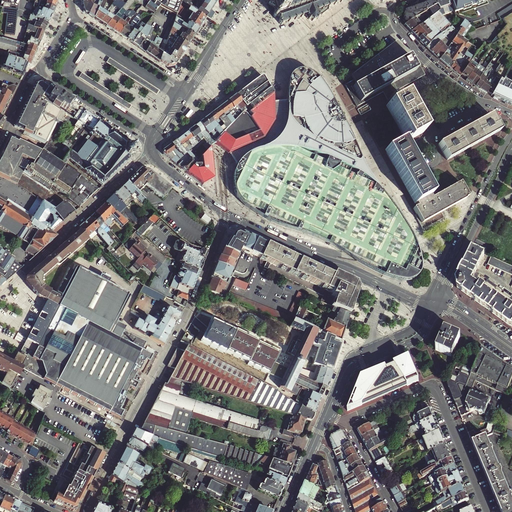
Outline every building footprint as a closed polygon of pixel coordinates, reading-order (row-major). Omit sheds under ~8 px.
[(46,0),(50,1),(55,0),(34,0),(32,8),(33,8),(37,10),(39,3),(40,0),(44,1),(44,0),(46,0)] [(40,0),(39,3),(55,9),(56,5),(55,0),(50,1),(46,0),(44,0),(44,1),(40,0)] [(92,7),(88,15),(92,18),(98,8),(114,18),(124,5),(120,2),(118,0),(102,0),(101,3),(95,0),(92,7)] [(106,26),(112,31),(124,14),(123,13),(123,11),(125,12),(126,11),(135,0),(134,0),(128,0),(124,5),(114,18),(106,26)] [(145,0),(145,1),(148,3),(145,7),(154,14),(160,6),(176,14),(180,3),(181,0),(145,0)] [(181,0),(180,3),(205,19),(208,15),(196,7),(194,6),(195,0),(181,0)] [(197,0),(197,1),(211,10),(214,5),(207,0),(197,0)] [(271,0),(272,2),(271,1),(269,2),(268,3),(269,5),(270,5),(270,6),(271,6),(272,6),(275,11),(274,12),(274,13),(273,13),(273,14),(273,15),(274,17),(275,17),(277,17),(277,15),(279,21),(278,21),(279,24),(280,24),(281,25),(282,25),(281,23),(288,21),(288,22),(290,22),(289,20),(295,18),(295,20),(296,19),(296,18),(301,16),(301,17),(302,17),(302,16),(306,14),(306,15),(305,15),(307,18),(308,18),(308,19),(309,20),(309,19),(312,20),(312,21),(313,21),(313,20),(316,19),(317,20),(318,19),(317,18),(318,16),(319,16),(319,15),(321,14),(321,15),(322,15),(322,14),(328,10),(329,10),(328,9),(328,7),(329,7),(329,6),(333,4),(334,4),(334,5),(336,5),(335,3),(340,1),(341,3),(342,2),(341,0),(271,0)] [(428,9),(428,10),(435,6),(437,10),(446,7),(446,6),(447,5),(446,4),(444,0),(436,0),(434,1),(425,4),(423,5),(424,9),(423,9),(424,11),(428,9)] [(444,0),(446,4),(450,2),(451,5),(453,12),(468,7),(468,6),(469,5),(472,0),(444,0)] [(196,7),(208,15),(211,10),(197,1),(196,7)] [(4,2),(0,13),(6,15),(5,35),(15,36),(17,9),(10,8),(11,3),(9,3),(4,2)] [(88,15),(92,7),(88,2),(82,4),(83,12),(88,15)] [(52,15),(55,9),(39,3),(37,10),(48,13),(52,15)] [(173,24),(194,38),(205,19),(180,3),(176,14),(173,24)] [(511,4),(497,14),(500,20),(501,20),(511,12),(511,4)] [(403,18),(407,22),(416,17),(415,16),(421,13),(424,11),(423,9),(424,9),(423,5),(417,7),(404,11),(403,18)] [(435,12),(437,12),(438,11),(437,10),(435,6),(428,10),(424,13),(416,17),(407,22),(404,25),(411,32),(417,27),(416,26),(418,24),(424,20),(435,12)] [(47,23),(52,15),(48,13),(37,10),(33,8),(30,16),(47,23)] [(98,8),(92,18),(106,26),(114,18),(98,8)] [(119,35),(126,25),(132,18),(133,17),(127,13),(128,11),(126,11),(125,12),(123,11),(123,13),(124,14),(112,31),(119,35)] [(411,32),(418,39),(423,34),(422,32),(433,21),(437,25),(444,19),(437,12),(435,12),(424,20),(418,24),(416,26),(417,27),(411,32)] [(511,12),(501,20),(500,20),(497,21),(504,25),(489,44),(507,55),(504,61),(511,64),(511,91),(510,95),(509,98),(511,99),(511,12)] [(48,24),(47,23),(30,16),(30,15),(28,21),(45,29),(48,24)] [(119,35),(126,40),(138,22),(139,21),(137,20),(140,16),(139,15),(137,16),(129,27),(126,25),(119,35)] [(423,34),(418,39),(426,47),(434,39),(444,30),(448,25),(449,26),(450,25),(451,24),(450,24),(444,19),(437,25),(433,21),(422,32),(423,34)] [(457,29),(456,29),(453,33),(454,33),(456,35),(451,42),(455,45),(456,46),(451,53),(450,52),(453,47),(450,45),(449,45),(446,50),(439,60),(443,63),(449,69),(461,51),(463,49),(467,43),(461,39),(471,25),(463,20),(462,21),(457,29)] [(43,33),(45,29),(28,21),(26,25),(27,26),(43,33)] [(126,40),(132,44),(139,34),(144,27),(138,22),(126,40)] [(172,28),(192,41),(194,38),(173,24),(172,28)] [(151,42),(145,53),(159,62),(162,53),(165,46),(167,39),(169,34),(170,30),(167,29),(162,40),(158,38),(157,39),(155,38),(155,37),(151,34),(154,29),(146,25),(144,27),(139,34),(145,38),(151,42)] [(454,28),(450,25),(449,26),(448,25),(444,30),(434,39),(426,47),(430,51),(439,41),(443,38),(446,36),(453,30),(454,28)] [(39,43),(43,33),(27,26),(24,37),(29,39),(39,43)] [(177,39),(178,39),(188,46),(189,46),(192,41),(172,28),(169,34),(177,39)] [(132,44),(138,48),(145,38),(139,34),(132,44)] [(26,64),(30,66),(35,54),(37,48),(29,45),(28,46),(22,44),(0,37),(0,55),(5,57),(26,64)] [(138,48),(145,53),(151,42),(145,38),(138,48)] [(447,43),(443,38),(439,41),(430,51),(439,60),(446,50),(449,45),(447,43)] [(37,48),(39,43),(29,39),(28,42),(23,40),(22,44),(28,46),(29,45),(37,48)] [(166,56),(177,63),(188,46),(178,39),(177,39),(166,56)] [(345,84),(357,106),(418,72),(408,55),(406,56),(404,51),(402,52),(401,50),(400,50),(396,45),(391,48),(391,49),(386,51),(387,52),(381,55),(382,56),(378,59),(379,62),(365,70),(366,71),(363,73),(363,72),(358,75),(358,76),(353,78),(354,80),(345,84)] [(461,51),(449,69),(453,72),(465,53),(461,51)] [(162,53),(159,62),(167,67),(175,66),(177,63),(166,56),(162,53)] [(465,53),(453,72),(459,77),(460,75),(470,61),(473,58),(465,53)] [(22,77),(26,64),(5,57),(2,66),(2,65),(0,66),(0,68),(0,69),(1,69),(22,77)] [(158,91),(108,58),(106,62),(156,95),(158,91)] [(479,90),(489,74),(490,73),(488,71),(494,62),(492,60),(485,71),(474,87),(476,88),(479,90)] [(477,66),(470,61),(460,75),(467,79),(474,69),(475,70),(477,66)] [(511,64),(504,61),(500,67),(497,73),(495,77),(486,93),(491,95),(491,96),(492,97),(511,64)] [(511,64),(492,97),(493,98),(497,101),(498,100),(501,101),(506,103),(509,98),(510,95),(511,91),(511,64)] [(477,66),(475,70),(474,69),(467,79),(465,81),(474,87),(485,71),(477,66)] [(292,71),(290,73),(289,75),(288,79),(287,85),(287,89),(286,100),(285,120),(279,137),(273,141),(267,145),(248,153),(240,159),(236,164),(233,170),(232,174),(232,179),(232,181),(233,187),(234,191),(235,194),(238,199),(246,206),(254,212),(266,219),(273,222),(283,226),(299,231),(310,235),(328,243),(327,244),(329,245),(330,244),(334,246),(341,250),(350,256),(359,262),(370,269),(377,272),(388,276),(395,279),(402,280),(408,281),(411,280),(414,279),(416,276),(419,274),(420,270),(421,266),(421,261),(418,252),(418,250),(415,243),(411,234),(407,226),(396,210),(387,198),(374,181),(368,173),(360,159),(353,141),(344,121),(333,100),(325,87),(317,76),(311,72),(308,69),(305,68),(302,68),(299,68),(295,69),(293,70),(292,71)] [(131,106),(81,73),(78,78),(128,110),(131,106)] [(480,91),(482,92),(492,75),(489,74),(479,90),(480,91)] [(486,93),(495,77),(492,75),(482,92),(485,94),(486,93)] [(250,104),(257,99),(270,89),(263,77),(261,76),(251,83),(240,92),(246,99),(250,104)] [(0,87),(0,88),(2,89),(0,92),(0,95),(8,99),(11,93),(13,95),(17,87),(12,85),(7,87),(7,85),(2,82),(0,87)] [(30,94),(30,96),(35,98),(33,104),(42,109),(57,119),(57,117),(59,118),(58,120),(58,121),(65,124),(66,121),(62,119),(63,117),(64,117),(66,114),(45,100),(46,97),(48,98),(53,90),(40,82),(36,82),(34,86),(30,94)] [(253,109),(261,103),(273,94),(270,89),(257,99),(250,104),(249,105),(247,106),(248,107),(248,108),(248,109),(248,110),(247,110),(247,111),(245,113),(249,117),(251,116),(248,112),(253,109)] [(80,109),(53,90),(48,98),(46,97),(45,100),(66,114),(73,119),(80,109)] [(398,90),(385,96),(387,101),(385,102),(387,105),(386,106),(404,139),(406,142),(422,133),(402,97),(398,90)] [(241,102),(246,99),(240,92),(236,95),(241,102)] [(273,101),(273,94),(261,103),(253,109),(248,112),(274,120),(273,101)] [(232,98),(242,112),(246,108),(245,108),(241,102),(236,95),(232,98)] [(26,104),(23,110),(38,119),(52,128),(57,119),(42,109),(33,104),(35,98),(30,96),(27,102),(26,104)] [(242,112),(232,98),(228,101),(233,109),(231,110),(238,116),(242,112)] [(249,105),(250,104),(246,99),(241,102),(245,108),(247,106),(249,105)] [(264,138),(229,153),(232,158),(236,164),(240,159),(248,153),(267,145),(273,141),(279,137),(285,120),(286,100),(280,100),(273,101),(274,120),(264,138)] [(233,109),(228,101),(218,108),(230,125),(238,116),(231,110),(233,109)] [(222,133),(230,125),(218,108),(209,116),(222,133)] [(90,116),(80,109),(73,119),(77,122),(65,140),(66,143),(69,145),(74,138),(80,129),(80,130),(90,116)] [(23,110),(18,119),(48,136),(52,128),(38,119),(23,110)] [(229,153),(264,138),(249,117),(245,113),(245,112),(242,112),(238,116),(230,125),(222,133),(218,138),(216,140),(228,154),(229,153)] [(264,138),(274,120),(248,112),(251,116),(249,117),(264,138)] [(98,122),(90,116),(80,130),(80,129),(74,138),(76,139),(80,134),(81,135),(86,128),(91,132),(98,122)] [(218,138),(222,133),(209,116),(204,120),(218,138)] [(438,145),(446,160),(499,131),(490,116),(438,145)] [(18,119),(14,127),(24,132),(24,131),(46,141),(48,136),(18,119)] [(216,140),(218,138),(204,120),(200,123),(208,134),(211,132),(212,135),(212,136),(210,137),(214,142),(216,140)] [(129,145),(98,122),(91,132),(89,135),(91,137),(76,156),(73,154),(68,160),(102,187),(107,181),(108,180),(124,164),(130,158),(131,158),(131,157),(132,155),(133,155),(133,148),(131,148),(131,147),(130,146),(129,146),(129,145)] [(197,125),(195,127),(203,138),(210,147),(212,145),(214,142),(210,137),(208,134),(200,123),(197,125)] [(201,140),(203,138),(195,127),(188,132),(196,142),(197,140),(198,142),(201,140)] [(23,134),(24,135),(45,145),(46,144),(47,143),(47,142),(50,137),(48,136),(46,141),(24,131),(24,132),(23,134)] [(189,151),(198,142),(197,140),(196,142),(188,132),(175,141),(189,157),(194,163),(197,161),(189,151)] [(9,137),(0,155),(0,158),(22,174),(28,165),(31,167),(41,152),(19,142),(18,142),(18,141),(9,137)] [(210,147),(203,138),(201,140),(208,149),(210,147)] [(20,139),(19,142),(41,152),(43,150),(20,139)] [(414,203),(415,202),(428,195),(430,194),(403,144),(406,142),(404,139),(384,150),(414,203)] [(62,144),(65,146),(70,150),(72,147),(69,145),(66,143),(65,140),(62,144)] [(185,160),(189,157),(175,141),(171,144),(185,160)] [(47,143),(46,144),(58,151),(59,150),(47,143)] [(43,150),(41,152),(53,159),(58,151),(46,144),(45,145),(43,150)] [(181,163),(185,160),(171,144),(168,147),(181,163)] [(57,154),(54,160),(60,164),(69,152),(70,150),(65,146),(60,154),(61,154),(60,155),(59,155),(57,154)] [(162,154),(177,166),(181,163),(168,147),(162,150),(162,154)] [(194,163),(186,173),(202,185),(213,179),(211,156),(210,147),(208,149),(197,161),(194,163)] [(31,167),(25,176),(63,201),(65,198),(79,208),(98,190),(80,176),(81,175),(65,164),(63,166),(60,164),(54,160),(53,159),(41,152),(31,167)] [(65,164),(68,160),(73,154),(69,152),(60,164),(63,166),(65,164)] [(186,173),(194,163),(189,157),(185,160),(181,163),(177,166),(186,173)] [(0,176),(17,185),(22,174),(0,158),(0,176)] [(25,176),(31,167),(28,165),(22,174),(25,176)] [(127,183),(138,193),(146,186),(164,199),(165,197),(166,197),(173,188),(153,173),(153,174),(149,171),(148,172),(147,171),(144,171),(143,172),(141,169),(127,183)] [(414,215),(422,229),(445,216),(442,211),(464,199),(464,198),(467,196),(459,182),(431,198),(428,195),(415,202),(416,206),(413,208),(416,215),(414,215)] [(145,200),(138,193),(127,183),(121,188),(133,200),(132,201),(133,202),(136,199),(142,203),(144,201),(145,200)] [(121,188),(113,196),(124,207),(131,200),(132,201),(133,200),(121,188)] [(0,198),(31,219),(34,215),(0,193),(0,211),(2,208),(0,206),(0,198)] [(113,196),(105,204),(118,215),(122,211),(125,213),(125,214),(134,223),(135,221),(136,222),(138,221),(124,207),(113,196)] [(51,232),(62,222),(53,211),(52,209),(48,206),(42,202),(31,219),(0,198),(0,206),(2,208),(0,211),(0,225),(17,236),(16,237),(21,240),(22,239),(30,244),(25,252),(34,257),(57,236),(51,232)] [(62,203),(53,211),(62,222),(74,212),(68,206),(62,203)] [(126,223),(118,215),(105,204),(95,214),(107,227),(112,224),(107,220),(110,217),(122,227),(126,223)] [(95,214),(90,218),(102,231),(107,227),(95,214)] [(137,231),(141,235),(152,224),(154,226),(160,220),(154,214),(137,231)] [(211,220),(204,215),(201,219),(208,224),(211,220)] [(78,228),(80,230),(89,240),(89,241),(96,234),(108,247),(109,246),(113,243),(102,231),(90,218),(78,228)] [(80,230),(25,278),(25,282),(38,296),(46,300),(50,292),(51,291),(45,288),(41,284),(41,283),(43,283),(43,279),(41,279),(41,278),(57,265),(59,266),(89,240),(80,230)] [(257,257),(260,258),(266,246),(262,244),(256,241),(249,237),(243,235),(242,236),(238,234),(235,235),(233,239),(230,237),(224,249),(238,255),(238,254),(240,249),(257,257)] [(135,242),(130,238),(124,246),(128,250),(135,242)] [(135,242),(128,250),(138,259),(143,252),(146,250),(143,247),(142,248),(136,242),(135,242)] [(182,263),(200,271),(208,252),(204,250),(201,249),(200,253),(186,248),(186,246),(181,244),(181,243),(178,242),(178,243),(177,242),(175,243),(173,248),(174,250),(183,254),(182,256),(181,255),(179,262),(182,263)] [(334,273),(333,276),(300,260),(273,248),(267,245),(266,246),(260,258),(293,274),(333,292),(332,295),(331,311),(334,313),(335,313),(337,309),(349,314),(357,289),(354,282),(334,273)] [(333,276),(334,273),(289,251),(275,245),(273,248),(300,260),(333,276)] [(112,255),(115,252),(109,246),(108,247),(106,249),(112,255)] [(0,279),(5,282),(16,272),(22,267),(13,261),(14,260),(8,256),(7,255),(5,259),(1,256),(5,251),(0,248),(0,279)] [(238,255),(224,249),(221,256),(235,262),(236,259),(238,259),(240,255),(238,254),(238,255)] [(484,255),(471,249),(455,281),(457,289),(511,328),(511,309),(507,306),(509,303),(489,289),(487,290),(476,281),(479,274),(475,272),(484,255)] [(5,251),(1,256),(5,259),(7,255),(8,256),(10,253),(6,250),(5,251)] [(147,256),(143,252),(138,259),(134,263),(140,267),(143,264),(150,271),(158,262),(155,260),(148,254),(147,256)] [(232,269),(235,262),(221,256),(220,256),(217,263),(232,269)] [(105,266),(109,263),(104,257),(100,261),(105,266)] [(511,266),(510,266),(491,258),(488,265),(511,275),(511,266)] [(188,300),(193,287),(200,271),(182,263),(176,277),(174,276),(169,288),(178,291),(177,295),(188,300)] [(232,269),(217,263),(213,274),(228,281),(233,269),(232,269)] [(50,292),(46,300),(58,307),(46,330),(48,331),(40,347),(38,346),(32,358),(41,362),(45,375),(43,378),(55,385),(61,388),(120,418),(129,400),(125,398),(125,397),(124,396),(128,389),(130,390),(131,388),(134,389),(138,383),(135,381),(138,376),(135,374),(137,370),(139,371),(143,373),(153,355),(142,349),(146,342),(124,330),(126,327),(117,322),(130,296),(128,295),(128,294),(108,284),(110,280),(101,275),(99,279),(79,269),(79,270),(76,268),(75,271),(70,269),(64,279),(67,281),(66,282),(63,281),(58,292),(62,294),(60,298),(50,292)] [(226,284),(212,278),(207,291),(221,297),(226,284)] [(487,280),(486,281),(500,291),(501,290),(487,280)] [(140,292),(162,303),(165,297),(156,292),(147,287),(143,285),(140,292)] [(291,325),(293,320),(299,307),(305,295),(299,292),(287,316),(243,298),(240,305),(291,325)] [(495,293),(509,303),(510,302),(495,292),(495,293)] [(226,299),(240,305),(243,298),(229,293),(226,299)] [(185,307),(188,300),(177,295),(174,301),(174,302),(185,307)] [(171,332),(177,322),(180,315),(167,307),(166,310),(165,309),(164,310),(163,310),(162,310),(161,312),(161,313),(163,315),(161,319),(157,316),(154,317),(152,320),(152,321),(171,332)] [(293,320),(300,323),(306,310),(299,307),(293,320)] [(328,319),(345,327),(349,314),(337,309),(335,313),(334,313),(333,314),(330,313),(328,319)] [(167,339),(171,332),(152,321),(152,320),(145,317),(141,315),(133,329),(159,343),(163,346),(167,339)] [(321,332),(341,340),(345,327),(328,319),(319,316),(318,319),(325,323),(321,332)] [(312,347),(313,345),(317,336),(319,331),(300,323),(293,320),(291,325),(290,327),(302,333),(304,330),(306,331),(302,342),(298,340),(290,355),(294,357),(289,369),(281,385),(261,375),(258,381),(274,390),(274,389),(281,392),(280,394),(293,404),(295,401),(299,394),(301,390),(291,386),(296,374),(308,380),(325,387),(325,388),(327,388),(332,372),(304,361),(307,353),(310,347),(312,347)] [(38,346),(40,347),(48,331),(46,330),(38,346)] [(322,351),(337,357),(341,345),(342,341),(341,340),(321,332),(319,331),(317,336),(321,337),(327,340),(324,349),(313,345),(312,347),(316,349),(322,351)] [(443,331),(435,350),(452,358),(460,338),(443,331)] [(180,342),(185,344),(189,336),(184,333),(180,342)] [(203,351),(189,344),(191,339),(190,336),(189,336),(185,344),(189,346),(202,353),(203,351)] [(257,381),(253,379),(202,353),(189,346),(185,344),(180,342),(177,348),(185,352),(181,358),(178,365),(175,370),(173,375),(171,378),(184,382),(209,390),(248,402),(257,381)] [(320,358),(335,363),(337,357),(322,351),(322,352),(320,352),(319,352),(318,351),(317,352),(315,351),(316,349),(312,347),(310,347),(307,353),(320,358)] [(174,354),(181,358),(185,352),(177,348),(174,354)] [(448,383),(447,384),(457,408),(465,405),(470,392),(474,383),(506,395),(511,380),(511,369),(481,348),(476,362),(475,364),(473,370),(455,363),(448,383)] [(0,371),(6,375),(2,383),(9,389),(21,367),(26,358),(17,353),(12,362),(0,355),(0,371)] [(304,361),(332,372),(335,363),(320,358),(307,353),(304,361)] [(170,360),(178,365),(181,358),(174,354),(170,360)] [(359,380),(347,408),(348,410),(418,381),(408,357),(364,375),(361,377),(359,380)] [(167,366),(175,370),(178,365),(170,360),(167,366)] [(52,391),(55,385),(43,378),(34,374),(21,367),(9,389),(30,403),(33,398),(31,398),(34,391),(36,392),(38,387),(51,393),(48,400),(50,401),(47,406),(45,405),(42,412),(45,414),(41,423),(86,446),(87,446),(89,443),(90,440),(96,443),(108,420),(78,404),(58,394),(52,391)] [(301,390),(320,398),(325,388),(325,387),(308,380),(296,374),(291,386),(301,390)] [(264,424),(212,409),(178,400),(184,384),(171,378),(169,382),(167,386),(164,384),(150,411),(143,424),(167,430),(174,432),(186,435),(190,419),(266,442),(268,441),(269,439),(270,439),(272,435),(270,434),(271,432),(270,430),(263,428),(264,424)] [(310,421),(313,414),(293,404),(280,394),(278,393),(276,391),(274,390),(258,381),(257,381),(248,402),(287,414),(291,415),(305,419),(310,421)] [(52,391),(58,394),(59,392),(61,388),(55,385),(52,391)] [(45,405),(47,406),(50,401),(48,400),(51,393),(38,387),(36,392),(34,391),(31,398),(33,398),(30,403),(42,412),(45,405)] [(303,400),(317,405),(320,398),(301,390),(299,394),(305,396),(303,400)] [(477,394),(470,392),(465,405),(457,408),(461,416),(474,411),(478,412),(479,415),(481,415),(483,414),(484,415),(486,411),(488,411),(490,410),(491,407),(490,404),(489,404),(490,399),(480,396),(481,394),(477,392),(477,394)] [(293,404),(313,414),(317,405),(303,400),(301,403),(295,401),(293,404)] [(427,401),(416,406),(415,408),(416,408),(413,417),(431,410),(427,401)] [(509,409),(502,406),(501,407),(497,421),(504,423),(509,409)] [(14,420),(15,418),(0,410),(0,412),(3,414),(3,413),(7,414),(8,415),(11,418),(11,419),(14,420)] [(434,417),(431,410),(413,417),(413,419),(414,421),(419,419),(421,423),(434,417)] [(31,446),(36,436),(36,434),(13,421),(13,420),(14,420),(11,419),(11,418),(8,415),(7,414),(3,413),(3,414),(0,412),(0,426),(5,430),(8,431),(7,432),(11,434),(15,437),(22,441),(27,443),(31,446)] [(291,415),(287,414),(283,429),(287,430),(291,415)] [(304,424),(305,419),(291,415),(287,430),(283,429),(281,434),(291,437),(293,429),(300,432),(302,425),(303,425),(304,424)] [(440,431),(434,417),(421,423),(410,428),(409,431),(407,432),(408,434),(410,433),(411,433),(418,431),(419,429),(418,429),(421,428),(422,430),(424,431),(426,437),(440,431)] [(362,429),(358,431),(362,437),(379,428),(377,425),(378,423),(377,423),(380,421),(379,419),(362,429)] [(36,434),(37,433),(13,420),(13,421),(36,434)] [(494,430),(496,424),(489,421),(486,429),(475,434),(473,431),(468,433),(472,442),(485,437),(492,434),(493,433),(494,430)] [(159,439),(171,442),(202,452),(224,459),(228,446),(186,435),(174,432),(167,430),(143,424),(139,432),(143,434),(159,439)] [(382,434),(379,428),(362,437),(366,444),(383,435),(386,433),(385,432),(382,434)] [(156,443),(159,439),(143,434),(139,432),(134,429),(130,437),(146,445),(147,446),(150,441),(156,443)] [(330,439),(336,455),(339,453),(337,449),(350,442),(344,432),(341,431),(332,436),(330,439)] [(446,445),(440,431),(426,437),(423,439),(429,453),(430,452),(446,445)] [(385,439),(383,435),(366,444),(370,452),(377,448),(391,440),(389,437),(385,439)] [(143,452),(146,445),(130,437),(127,444),(133,447),(143,452)] [(490,448),(485,437),(472,442),(500,511),(511,511),(511,490),(508,492),(500,473),(502,473),(500,469),(498,470),(491,451),(492,451),(491,448),(490,448)] [(292,459),(294,452),(287,450),(289,443),(280,440),(277,449),(274,460),(292,465),(293,461),(293,460),(292,459)] [(353,447),(350,442),(337,449),(339,453),(336,455),(337,457),(353,447)] [(452,459),(446,445),(430,452),(432,458),(434,457),(437,462),(435,463),(433,462),(424,466),(425,468),(424,469),(426,471),(430,468),(452,459)] [(285,480),(292,465),(274,460),(271,459),(228,446),(224,459),(260,470),(267,473),(285,480)] [(36,458),(38,454),(39,451),(31,447),(31,448),(28,454),(36,458)] [(87,447),(81,459),(97,468),(98,468),(99,466),(104,455),(101,454),(87,447)] [(356,454),(353,447),(337,457),(339,464),(343,462),(347,460),(356,454)] [(144,467),(135,462),(138,456),(124,448),(117,463),(141,479),(142,479),(144,475),(147,476),(150,470),(150,469),(144,467)] [(383,459),(377,448),(370,452),(376,463),(383,459)] [(360,460),(356,454),(347,460),(349,463),(345,465),(340,468),(341,470),(345,468),(345,469),(347,468),(349,467),(360,460)] [(5,467),(7,468),(12,458),(8,455),(2,465),(0,468),(0,469),(3,470),(5,467)] [(235,486),(246,490),(250,475),(209,462),(208,465),(187,455),(183,462),(204,472),(204,473),(221,480),(235,486)] [(10,470),(11,470),(17,460),(12,458),(7,468),(10,470)] [(385,458),(383,459),(376,463),(383,476),(393,471),(385,458)] [(97,468),(81,459),(75,471),(77,471),(76,474),(89,480),(91,481),(95,473),(96,471),(98,468),(97,468)] [(455,466),(452,459),(430,468),(426,471),(418,475),(420,479),(423,477),(423,478),(433,472),(435,475),(455,466)] [(13,471),(17,473),(21,465),(20,462),(17,460),(11,470),(13,471)] [(363,466),(360,460),(349,467),(350,469),(348,470),(350,474),(363,466)] [(182,478),(187,469),(173,462),(169,472),(182,478)] [(139,483),(141,479),(117,463),(110,476),(117,480),(122,483),(127,485),(128,481),(140,488),(141,486),(141,484),(139,483)] [(319,471),(319,467),(315,465),(315,464),(314,464),(310,472),(319,476),(320,474),(319,471)] [(367,473),(363,466),(350,474),(343,477),(345,482),(352,478),(353,480),(367,473)] [(458,474),(455,466),(435,475),(430,477),(432,480),(433,480),(435,484),(439,482),(458,474)] [(319,471),(320,474),(320,476),(331,472),(329,467),(320,470),(319,471)] [(346,471),(345,469),(345,468),(341,470),(343,477),(350,474),(348,470),(346,471)] [(315,487),(316,485),(315,485),(319,476),(310,472),(306,482),(315,487)] [(333,477),(331,472),(320,476),(320,482),(333,477)] [(11,483),(13,482),(15,478),(8,474),(3,473),(0,478),(11,483)] [(263,479),(282,487),(285,480),(267,473),(266,475),(264,476),(263,479)] [(370,479),(367,473),(353,480),(346,485),(348,491),(370,479)] [(89,480),(76,474),(72,481),(73,481),(87,489),(89,486),(91,481),(89,480)] [(462,484),(458,474),(439,482),(435,484),(433,485),(434,487),(436,488),(436,489),(436,490),(436,491),(436,492),(437,493),(437,494),(438,494),(439,495),(443,493),(462,484)] [(108,480),(115,484),(117,480),(110,476),(108,480)] [(333,477),(320,482),(322,487),(325,486),(335,482),(334,481),(333,477)] [(257,490),(277,499),(282,487),(263,479),(262,479),(261,479),(257,490)] [(375,487),(370,479),(348,491),(351,500),(375,487)] [(208,487),(201,484),(198,490),(214,498),(216,494),(220,496),(224,487),(211,480),(208,487)] [(73,481),(72,481),(72,482),(70,486),(68,485),(67,484),(64,489),(62,492),(60,496),(59,495),(57,495),(53,503),(73,511),(74,511),(76,511),(77,510),(78,508),(85,494),(87,489),(73,481)] [(131,511),(140,488),(128,481),(127,485),(124,493),(117,511),(131,511)] [(397,481),(389,486),(391,490),(399,486),(397,481)] [(306,482),(301,495),(314,500),(320,489),(319,489),(318,488),(315,487),(306,482)] [(318,488),(319,489),(320,489),(326,492),(327,490),(336,487),(335,482),(325,486),(326,488),(321,487),(319,488),(318,488)] [(119,490),(124,493),(127,485),(122,483),(119,490)] [(466,493),(462,484),(443,493),(445,498),(437,503),(439,507),(442,505),(451,499),(466,493)] [(403,492),(399,486),(391,490),(395,497),(403,492)] [(326,505),(328,504),(341,500),(336,487),(327,490),(326,492),(329,494),(330,496),(326,505)] [(368,511),(384,503),(375,487),(351,500),(355,511),(368,511)] [(404,492),(403,492),(395,497),(398,504),(406,500),(408,499),(404,492)] [(242,500),(249,503),(252,495),(251,495),(245,493),(242,500)] [(469,500),(466,493),(451,499),(442,505),(443,509),(453,504),(454,506),(469,500)] [(301,495),(298,501),(310,505),(314,507),(315,505),(324,509),(324,507),(325,505),(314,500),(301,495)] [(0,511),(8,511),(14,500),(4,496),(0,505),(0,511)] [(159,507),(161,502),(152,496),(150,501),(159,507)] [(246,511),(270,511),(268,511),(249,503),(242,500),(237,498),(235,502),(246,508),(247,507),(248,507),(249,507),(248,508),(247,509),(246,511),(247,511),(246,511)] [(16,511),(17,511),(21,503),(14,500),(8,511),(16,511)] [(328,504),(329,506),(331,505),(332,510),(343,506),(341,500),(328,504)] [(297,511),(307,511),(310,505),(298,501),(294,510),(297,511)] [(20,511),(31,511),(33,508),(21,503),(17,511),(20,511)] [(109,511),(111,509),(96,503),(91,511),(109,511)] [(388,511),(384,503),(368,511),(388,511)]
